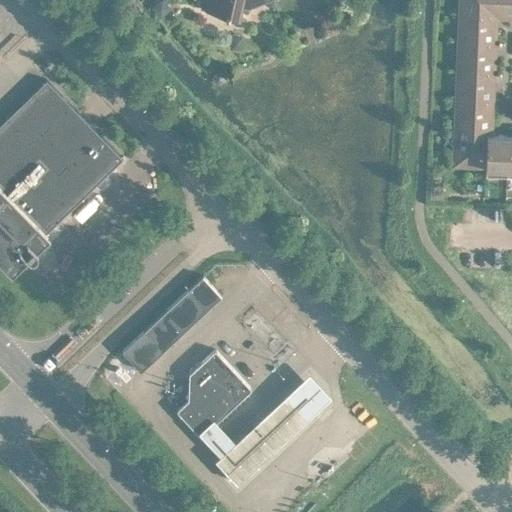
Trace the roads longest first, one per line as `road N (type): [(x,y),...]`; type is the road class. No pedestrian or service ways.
road 1 (unclassified): [(491,498),(237,222)]
road 2 (unclassified): [(217,203),(20,0)]
road 3 (residential): [(51,402),(237,222)]
road 4 (residential): [(217,203),(29,379)]
road 5 (secondary): [(152,511),(51,402)]
